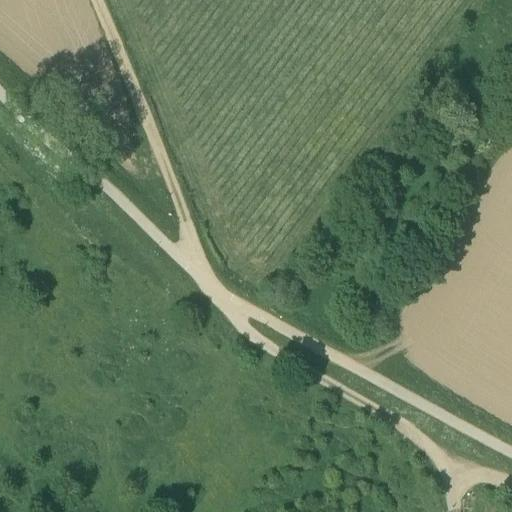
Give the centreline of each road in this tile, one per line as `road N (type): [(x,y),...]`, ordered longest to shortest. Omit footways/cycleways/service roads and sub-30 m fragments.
road 1 (track): [(182,228),(94,0)]
road 2 (track): [(455,471),(287,368)]
